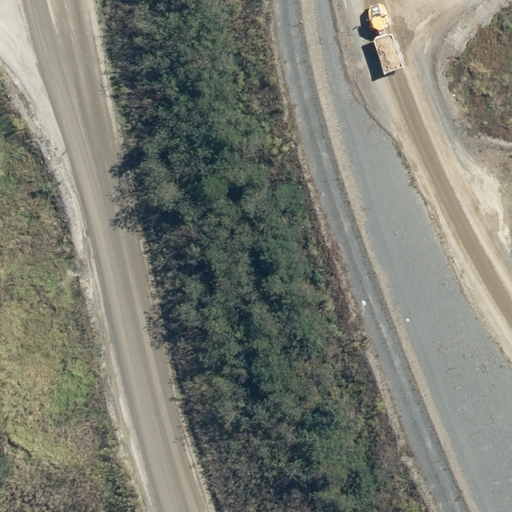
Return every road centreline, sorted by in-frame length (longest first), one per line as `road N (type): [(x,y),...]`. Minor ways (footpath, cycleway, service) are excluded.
road 1 (unclassified): [(191,511),(100,118),(85,0)]
road 2 (track): [(511,203),(428,0)]
